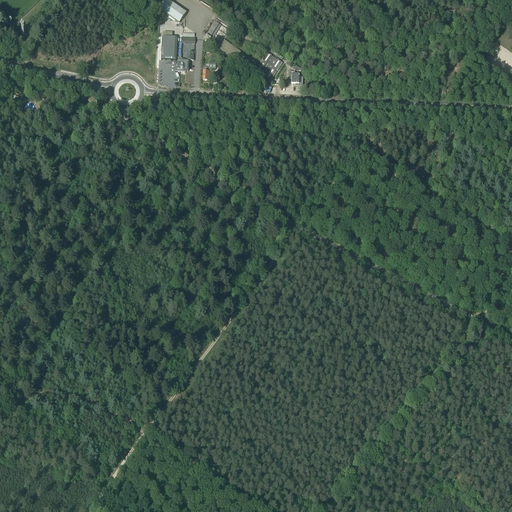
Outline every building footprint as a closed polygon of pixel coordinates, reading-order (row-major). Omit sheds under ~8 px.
[(179,24),(186,14),(166,0),(165,0),(158,9),(179,24)] [(247,34),(218,16),(214,22),(215,23),(206,36),(203,40),(208,44),(208,43),(216,49),(220,44),(213,38),(220,26),(219,25),(220,23),(244,39),(247,34)] [(161,58),(161,60),(162,61),(176,61),(176,58),(177,58),(177,64),(176,64),(174,64),(174,72),(179,72),(180,64),(181,59),(181,58),(181,55),(176,54),(177,38),(176,38),(171,38),(172,34),(172,33),(163,33),(163,34),(163,38),(162,38),(161,58)] [(245,39),(244,40),(258,48),(263,51),(263,50),(265,48),(265,47),(266,46),(261,43),(247,35),(245,39)] [(271,51),(269,53),(282,61),(283,59),(271,51)] [(277,61),(271,57),(272,56),(269,54),(256,72),(260,74),(262,70),(268,74),(265,78),(269,81),(281,62),(278,60),(277,61)] [(180,64),(179,72),(182,73),(184,74),(185,74),(185,73),(186,73),(186,72),(188,72),(188,62),(186,62),(183,62),(183,59),(182,59),(181,59),(180,64)] [(215,69),(216,63),(209,63),(209,68),(203,68),(203,72),(203,81),(207,81),(207,79),(209,79),(209,72),(211,72),(211,69),(215,69)] [(295,75),(295,72),(288,72),(288,81),(288,80),(291,80),(291,85),(295,85),(295,86),(303,87),(303,78),(299,78),(299,75),(295,75)] [(24,103),(22,109),(33,111),(34,105),(24,103)]
